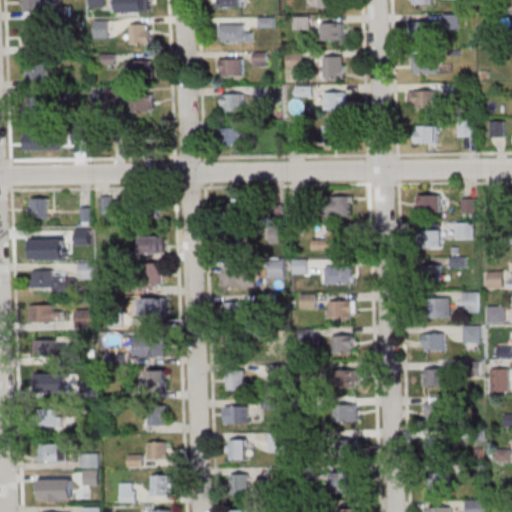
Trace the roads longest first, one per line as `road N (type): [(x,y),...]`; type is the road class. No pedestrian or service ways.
road 1 (residential): [(394,511),(377,0)]
road 2 (residential): [(201,511),(184,0)]
road 3 (residential): [(511,167),(0,175)]
road 4 (residential): [(7,511),(0,284)]
